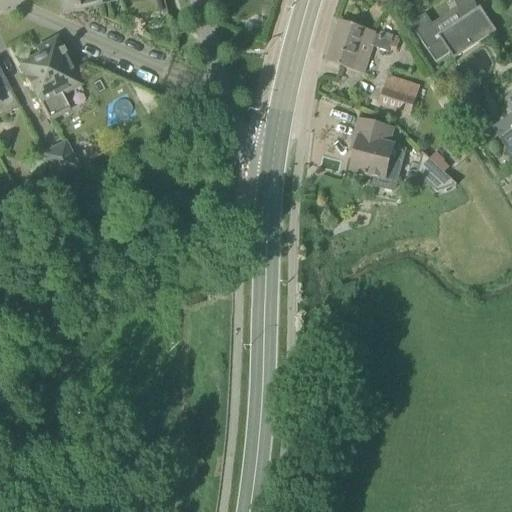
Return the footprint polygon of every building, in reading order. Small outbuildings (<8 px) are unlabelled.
[(61,0),(65,14),(120,0),(61,0)] [(496,33),(486,18),(480,9),(478,10),(473,0),(452,0),(456,9),(431,25),(425,15),(409,25),(435,63),(449,54),(453,60),(496,33)] [(392,42),(376,37),(377,35),(341,22),(327,64),(363,76),(372,48),(379,51),(379,50),(389,53),(390,52),(396,53),(399,41),(393,39),(392,42)] [(33,94),(40,107),(48,122),(69,111),(61,96),(77,87),(81,94),(83,93),(55,41),(36,51),(39,58),(20,68),(27,81),(24,82),(31,95),(33,94)] [(411,117),(416,102),(421,88),(389,77),(379,108),(408,117),(411,117)] [(503,182),(511,176),(511,78),(491,93),(508,117),(474,140),(503,182)] [(0,118),(19,109),(3,79),(0,80),(0,118)] [(351,173),(387,183),(395,146),(393,145),(396,131),(359,122),(353,143),(359,144),(351,173)] [(56,183),(78,171),(65,145),(42,156),(56,183)] [(423,154),(417,174),(437,194),(457,187),(445,175),(430,161),(423,154)] [(437,154),(430,161),(445,175),(450,169),(444,163),(445,162),(437,154)]
